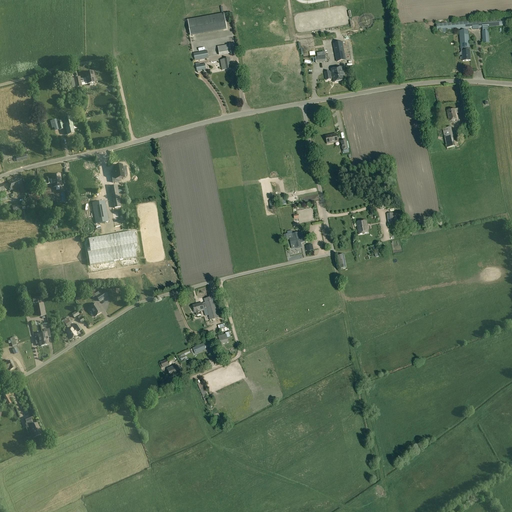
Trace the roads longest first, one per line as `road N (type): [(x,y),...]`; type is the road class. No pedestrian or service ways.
road 1 (unclassified): [(0,390),(151,298),(329,254),(303,103)]
road 2 (unclassified): [(0,176),(303,103)]
road 3 (track): [(237,357),(344,308),(383,480)]
road 4 (track): [(237,357),(0,468)]
road 5 (unclassified): [(303,103),(454,80),(511,84)]
road 6 (track): [(133,142),(113,62),(54,67),(0,85)]
